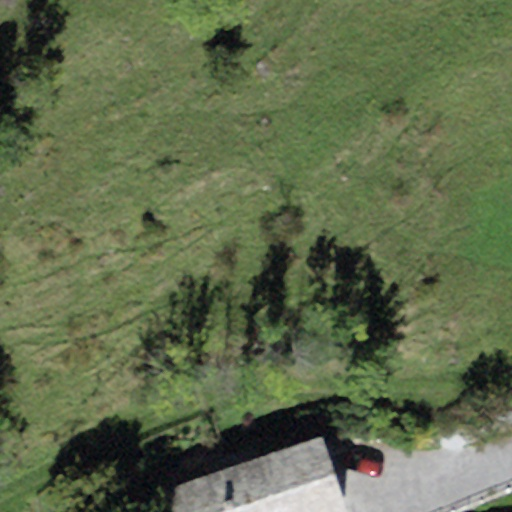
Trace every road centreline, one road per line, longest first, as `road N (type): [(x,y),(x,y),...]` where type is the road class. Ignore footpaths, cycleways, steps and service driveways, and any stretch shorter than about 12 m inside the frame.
road 1 (track): [(511,383),(267,397),(97,454),(0,506)]
road 2 (residential): [(511,461),(380,495)]
